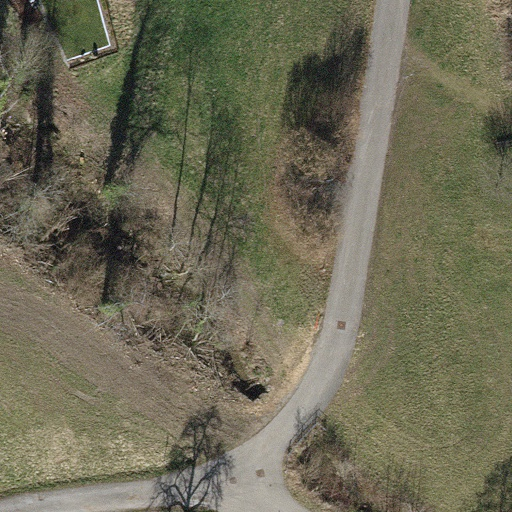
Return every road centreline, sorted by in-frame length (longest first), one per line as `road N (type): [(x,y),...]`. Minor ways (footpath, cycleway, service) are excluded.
road 1 (track): [(394,0),(345,317),(323,385),(238,485)]
road 2 (track): [(22,511),(57,500),(238,485)]
